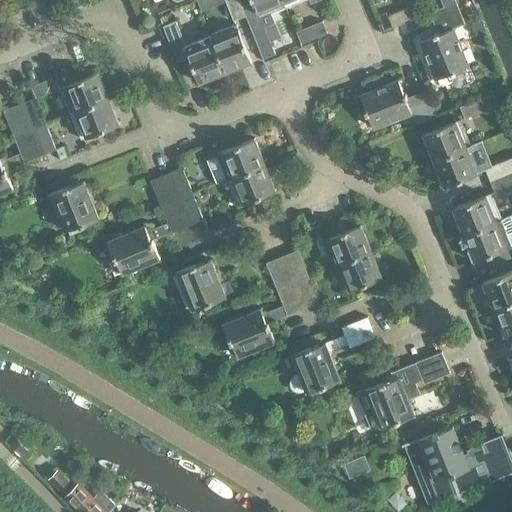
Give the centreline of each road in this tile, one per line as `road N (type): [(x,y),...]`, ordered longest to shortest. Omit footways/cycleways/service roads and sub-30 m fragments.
road 1 (unclassified): [(0,333),(297,511)]
road 2 (residential): [(166,128),(116,8),(0,52)]
road 3 (residential): [(447,298),(410,211),(330,166)]
road 4 (residential): [(204,240),(313,199),(330,166)]
road 5 (residential): [(282,90),(369,54),(346,0)]
road 6 (residential): [(502,424),(447,298)]
road 7 (residential): [(169,135),(282,90)]
